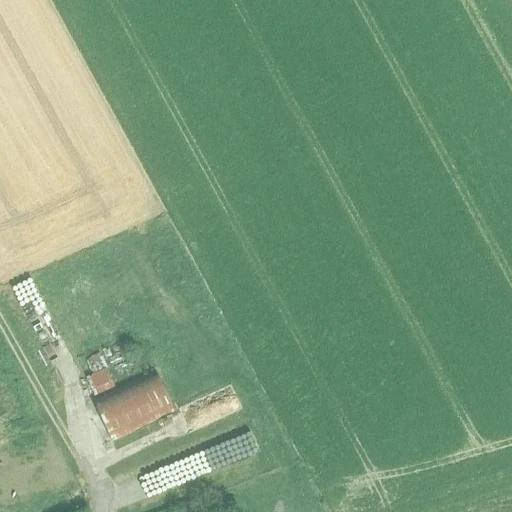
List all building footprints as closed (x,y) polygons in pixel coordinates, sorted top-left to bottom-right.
[(8,286),(17,301),(33,292),(24,277),(8,286)] [(103,359),(116,358),(114,345),(101,346),(103,359)] [(86,369),(100,363),(96,352),(81,357),(86,369)] [(107,369),(86,377),(94,397),(115,388),(107,369)] [(149,376),(93,403),(112,442),(168,414),(176,410),(157,372),(149,376)] [(169,458),(176,478),(253,452),(246,432),(169,458)] [(220,493),(213,496),(217,507),(224,504),(220,493)]
